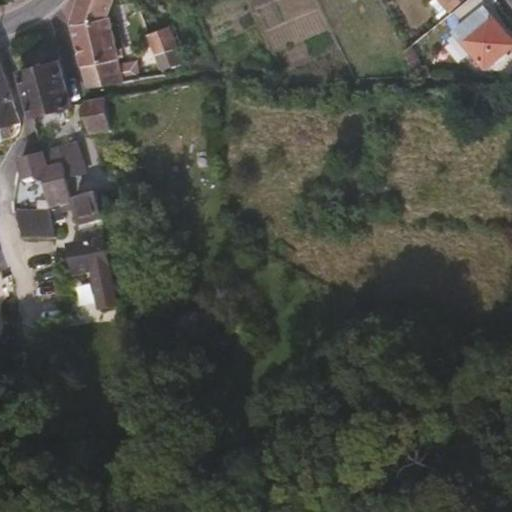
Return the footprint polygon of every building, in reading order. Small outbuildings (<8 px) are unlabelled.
[(114,17),(119,0),(84,0),(75,26),(79,25),(114,17)] [(444,0),(457,14),(472,0),(444,0)] [(511,51),(511,29),(494,6),(497,3),(494,0),(475,0),(461,12),(469,22),(460,30),(464,34),(492,68),(511,51)] [(129,77),(114,18),(114,17),(79,25),(93,87),(138,83),(136,75),(129,77)] [(188,68),(179,46),(172,30),(162,33),(151,38),(166,76),(185,70),(188,68)] [(427,50),(421,38),(414,44),(419,56),(428,74),(439,74),(437,64),(430,63),(425,53),(427,50)] [(0,104),(14,100),(6,75),(0,51),(0,104)] [(75,111),(61,66),(27,76),(40,119),(66,113),(75,111)] [(22,127),(14,100),(0,104),(0,143),(9,140),(7,131),(11,129),(17,130),(22,127)] [(121,139),(115,104),(91,108),(97,143),(121,139)] [(89,179),(83,153),(48,160),(54,181),(68,179),(69,183),(89,179)] [(54,181),(48,160),(24,164),(29,188),(49,183),(54,181)] [(71,196),(69,183),(68,179),(54,181),(49,183),(53,209),(73,205),(71,196)] [(103,229),(100,206),(98,200),(76,204),(80,230),(82,233),(103,229)] [(56,239),(53,214),(35,217),(13,219),(19,242),(51,240),(56,239)] [(108,266),(104,243),(71,248),(73,275),(108,271),(108,266)]
